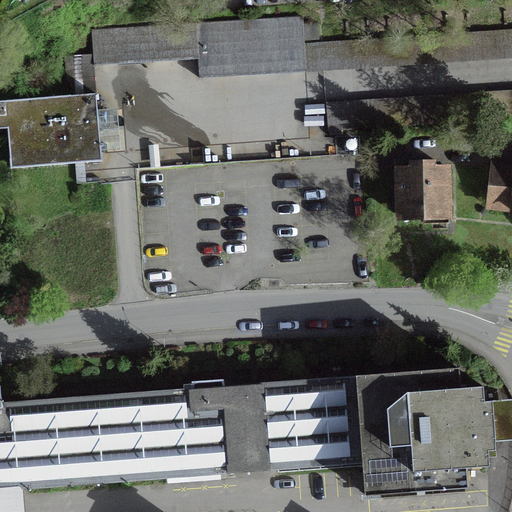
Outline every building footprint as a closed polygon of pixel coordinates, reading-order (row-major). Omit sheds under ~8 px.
[(301,19),(90,32),(92,68),(147,65),(197,61),(198,80),(304,74),(302,47),(302,39),(303,39),(311,39),(317,38),(316,24),(301,25),(301,19)] [(511,59),(511,32),(302,47),(304,74),(511,59)] [(511,92),(302,107),(304,134),(511,120),(511,92)] [(0,138),(6,138),(9,171),(100,163),(94,97),(0,104),(0,138)] [(411,166),(411,173),(397,173),(398,219),(422,219),(422,225),(446,224),(445,172),(432,172),(431,166),(411,166)] [(511,168),(492,166),(487,210),(511,212),(511,214),(511,213),(511,168)] [(83,275),(108,272),(104,234),(78,237),(79,241),(51,244),(50,237),(39,238),(40,246),(19,248),(23,278),(82,271),(83,275)] [(19,511),(17,488),(246,470),(361,462),(363,497),(466,489),(465,469),(487,468),(486,452),(494,452),(490,403),(483,403),(481,388),(459,390),(457,370),(354,378),(354,382),(236,390),(234,371),(222,372),(222,381),(190,384),(191,394),(0,408),(0,511),(19,511)]
